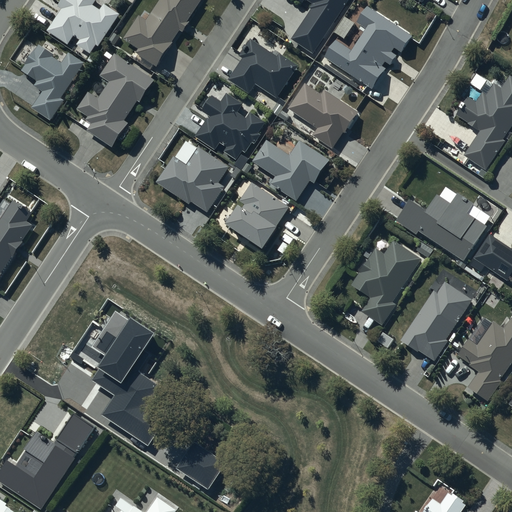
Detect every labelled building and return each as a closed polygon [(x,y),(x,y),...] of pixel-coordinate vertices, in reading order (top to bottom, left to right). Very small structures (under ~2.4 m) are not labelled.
[(101,47),(121,15),(108,7),(105,13),(95,7),(99,0),(66,0),(61,8),(64,10),(50,33),(71,45),(76,36),(83,41),(80,46),(94,55),(99,46),(101,47)] [(163,0),(150,22),(141,17),(127,40),(142,49),(138,55),(160,68),(183,31),(187,34),(193,24),(191,23),(205,0),(163,0)] [(316,54),(351,0),(302,0),(307,3),(308,1),(318,7),(296,41),(316,54)] [(414,38),(368,8),(359,23),(369,29),(354,52),(338,41),(327,58),(374,88),(390,63),(393,65),(399,55),(396,53),(400,49),(405,52),(414,38)] [(281,58),(253,41),(243,56),(248,59),(234,81),(253,93),(259,84),(280,98),(300,66),(283,55),(281,58)] [(54,123),(88,65),(71,55),(65,64),(55,57),(56,55),(42,46),(38,53),(35,52),(23,73),(40,83),(37,89),(45,93),(34,111),(54,123)] [(157,81),(117,55),(102,78),(111,84),(101,101),(90,94),(79,111),(90,118),(88,122),(94,125),(89,132),(116,149),(132,123),(128,121),(142,99),(145,101),(157,81)] [(488,170),(507,143),(511,135),(511,76),(503,89),(498,86),(496,90),(494,89),(490,95),(487,93),(483,99),(481,97),(477,103),(470,99),(459,116),(482,132),(466,155),(488,170)] [(326,95),(307,84),(290,111),(318,128),(314,135),(334,148),(345,130),(349,133),(362,112),(328,92),(326,95)] [(203,112),(213,119),(201,136),(220,149),(223,145),(230,149),(227,153),(239,161),(245,152),(247,153),(254,143),(256,145),(263,135),(261,134),(268,124),(254,114),(250,119),(240,112),(245,105),(231,96),(226,104),(214,96),(203,112)] [(269,140),(254,162),(278,178),(273,186),(299,203),(312,183),(318,187),(335,163),(302,141),(292,156),(269,140)] [(232,170),(190,141),(179,158),(177,157),(160,183),(193,206),(195,204),(209,213),(227,187),(222,184),(232,170)] [(251,162),(244,157),(238,166),(240,167),(234,176),(239,180),(251,162)] [(292,210),(253,183),(240,203),(246,207),(244,210),(242,208),(230,226),(267,251),(283,228),(281,226),(292,210)] [(411,201),(399,222),(420,236),(422,233),(465,263),(490,227),(471,214),(476,207),(459,195),(452,204),(441,197),(429,213),(411,201)] [(0,282),(34,225),(29,222),(35,213),(16,202),(2,225),(0,224),(0,282)] [(511,251),(490,237),(478,256),(511,277),(511,251)] [(436,250),(425,242),(418,251),(430,259),(436,250)] [(394,302),(421,259),(396,243),(389,255),(380,249),(375,257),(373,256),(354,286),(373,298),(363,313),(380,324),(381,322),(385,325),(398,305),(394,302)] [(436,361),(474,302),(446,284),(440,294),(435,291),(402,342),(421,354),(422,352),(436,361)] [(504,378),(511,367),(511,321),(511,323),(509,321),(504,328),(497,322),(491,331),(482,324),(459,357),(481,372),(470,388),(490,402),(506,379),(504,378)] [(444,507),(435,501),(427,511),(464,511),(468,506),(453,495),(444,507)] [(0,511),(20,511),(0,497),(0,511)] [(179,511),(180,511),(161,498),(151,511),(134,511),(137,508),(124,500),(119,508),(124,511),(123,511),(179,511)]
